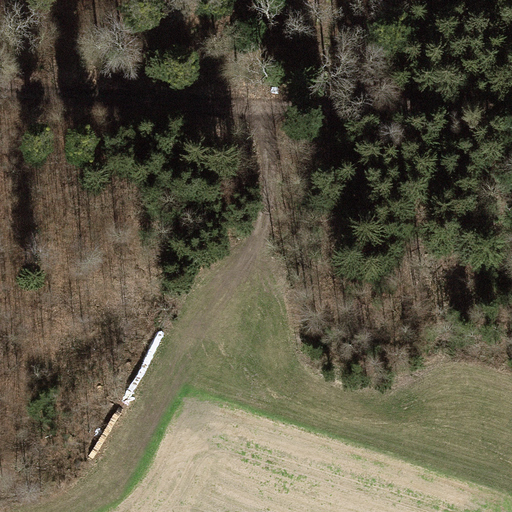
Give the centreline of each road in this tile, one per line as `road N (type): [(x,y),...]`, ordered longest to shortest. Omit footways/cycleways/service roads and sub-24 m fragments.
road 1 (track): [(261,107),(0,85)]
road 2 (track): [(511,108),(261,107)]
road 3 (track): [(215,301),(275,190),(261,107)]
